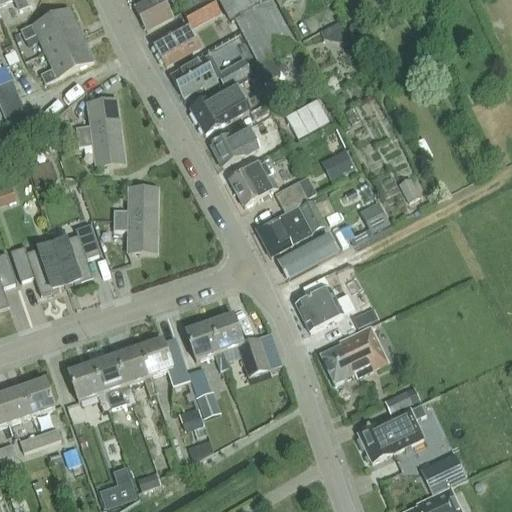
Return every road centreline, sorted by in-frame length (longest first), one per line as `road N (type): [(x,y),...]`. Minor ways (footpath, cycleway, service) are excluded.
road 1 (residential): [(254,269),(146,84),(107,0)]
road 2 (residential): [(0,359),(254,269)]
road 3 (residential): [(344,511),(254,269)]
